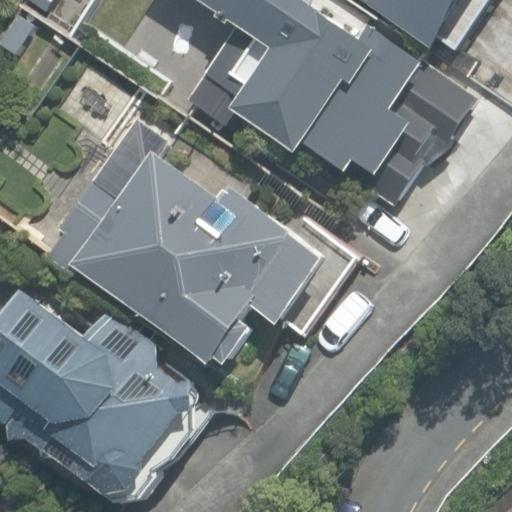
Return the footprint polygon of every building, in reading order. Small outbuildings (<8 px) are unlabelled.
[(349,177),(403,213),(431,170),(433,172),(456,138),(459,140),(485,102),(377,29),(370,40),(320,6),(323,0),(207,0),(246,26),(195,103),(247,138),(259,121),(309,154),(314,147),(352,172),(349,177)] [(370,0),(448,52),(483,0),(370,0)] [(75,33),(85,17),(63,3),(53,20),(75,33)] [(81,266),(223,365),(228,357),(239,364),(265,327),(255,320),(265,306),(293,326),(341,258),(236,185),(227,198),(159,151),(128,196),(103,178),(67,230),(73,233),(57,256),(78,271),(81,266)] [(120,499),(133,503),(154,500),(169,469),(188,460),(206,433),(204,416),(206,416),(201,383),(186,385),(165,370),(162,345),(114,311),(96,337),(35,290),(0,342),(0,422),(10,429),(21,427),(24,445),(48,441),(51,464),(69,461),(120,499)]
